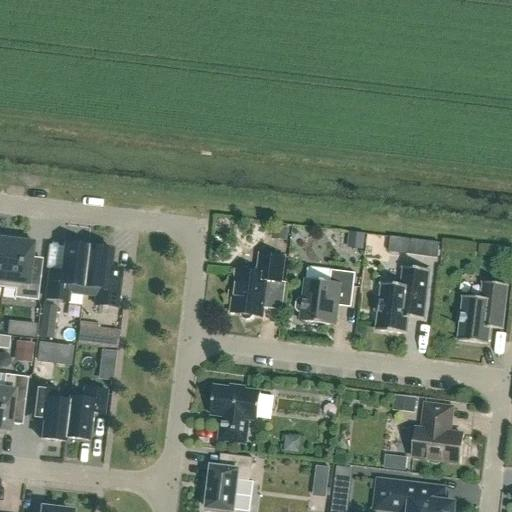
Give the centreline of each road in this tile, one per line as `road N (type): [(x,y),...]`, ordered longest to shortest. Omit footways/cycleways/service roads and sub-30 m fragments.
road 1 (residential): [(188,339),(504,382),(488,511)]
road 2 (residential): [(0,203),(201,226),(188,339)]
road 3 (residential): [(169,488),(0,467)]
road 4 (residential): [(188,339),(169,488)]
